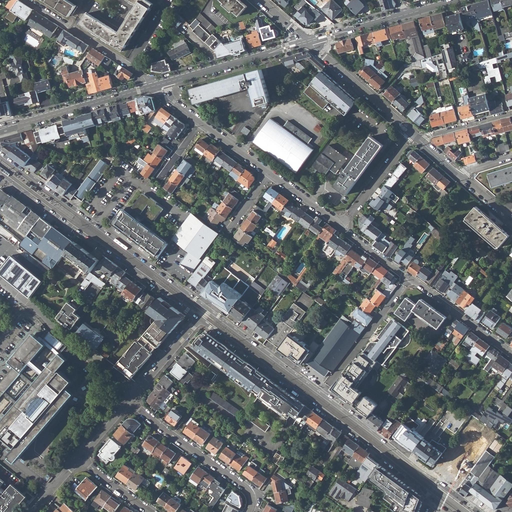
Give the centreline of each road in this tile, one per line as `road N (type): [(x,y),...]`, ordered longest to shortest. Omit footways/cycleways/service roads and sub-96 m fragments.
road 1 (secondary): [(197,318),(434,499)]
road 2 (secondary): [(206,307),(0,151)]
road 3 (secondary): [(0,171),(197,318)]
road 4 (secondary): [(478,511),(320,393)]
road 5 (residential): [(0,280),(135,390)]
road 6 (residential): [(249,511),(245,487),(128,400)]
road 7 (residential): [(148,87),(0,128)]
road 8 (residential): [(27,0),(140,71),(148,87)]
road 9 (residential): [(306,41),(161,84)]
road 10 (residential): [(320,393),(409,276)]
road 11 (secondary): [(320,393),(206,307)]
road 12 (residential): [(410,133),(306,41)]
road 13 (residential): [(409,276),(511,352)]
